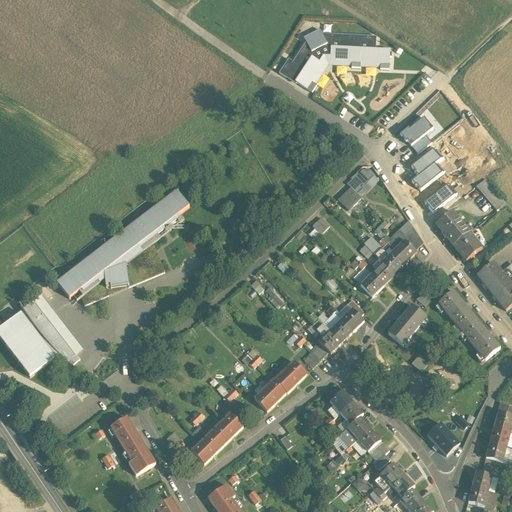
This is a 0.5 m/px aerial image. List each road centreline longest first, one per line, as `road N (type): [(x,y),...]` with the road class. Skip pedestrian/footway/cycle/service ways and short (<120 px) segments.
road 1 (residential): [(438,249),(375,149),(230,289),(117,377)]
road 2 (residential): [(185,495),(339,370)]
road 3 (residential): [(442,491),(411,443),(339,370)]
road 4 (residential): [(339,370),(438,249)]
road 5 (residential): [(442,491),(511,361)]
road 6 (track): [(451,75),(333,0)]
road 7 (residential): [(185,495),(117,377)]
